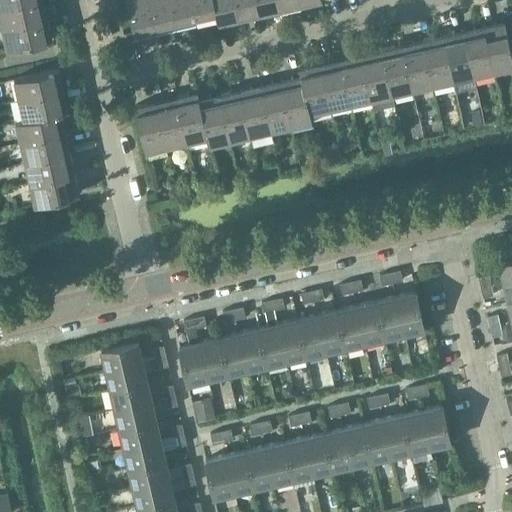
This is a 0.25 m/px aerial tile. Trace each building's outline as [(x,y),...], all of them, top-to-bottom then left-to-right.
[(0,16),(3,28),(47,17),(43,0),(28,0),(0,6),(0,16)] [(150,0),(127,0),(135,33),(157,28),(150,0)] [(177,24),(171,0),(150,0),(157,28),(177,24)] [(171,0),(177,24),(198,19),(193,0),(171,0)] [(193,0),(198,19),(217,15),(218,15),(214,0),(193,0)] [(214,0),(218,15),(217,15),(219,22),(240,17),(236,0),(214,0)] [(261,13),(257,0),(236,0),(240,17),(261,13)] [(257,0),(261,13),(281,8),(279,0),(257,0)] [(301,4),(300,0),(279,0),(281,8),(301,4)] [(3,28),(7,49),(52,38),(47,17),(3,28)] [(511,51),(505,20),(484,25),(494,70),(511,66),(511,51)] [(494,70),(484,25),(463,30),(474,75),(494,70)] [(474,75),(463,30),(443,34),(453,80),(474,75)] [(423,39),(433,84),(453,80),(443,34),(423,39)] [(402,44),(412,89),(433,84),(423,39),(402,44)] [(382,48),(392,94),(412,89),(402,44),(382,48)] [(361,53),(371,98),(392,94),(382,48),(361,53)] [(341,58),(351,103),(371,98),(361,53),(341,58)] [(351,103),(341,58),(320,62),(331,108),(351,103)] [(302,75),(310,112),(331,108),(320,62),(299,67),(301,75),(302,75)] [(14,78),(19,99),(64,88),(59,68),(14,78)] [(310,112),(302,75),(301,75),(281,80),(291,125),(312,120),(310,112)] [(261,85),(271,130),(291,125),(281,80),(261,85)] [(240,89),(250,134),(271,130),(261,85),(240,89)] [(61,111),(69,110),(64,88),(19,99),(24,119),(61,111)] [(250,134),(240,89),(220,94),(230,139),(250,134)] [(187,141),(207,136),(199,99),(200,99),(198,91),(177,96),(187,141)] [(207,136),(209,144),(230,139),(220,94),(200,99),(199,99),(207,136)] [(157,100),(167,145),(187,141),(177,96),(157,100)] [(145,150),(167,145),(157,100),(135,105),(145,150)] [(21,142),(66,131),(61,111),(24,119),(16,121),(21,142)] [(479,111),(471,113),(474,123),(482,121),(479,111)] [(66,131),(21,142),(25,162),(70,151),(66,131)] [(388,131),(380,133),(384,152),(392,150),(388,131)] [(30,182),(75,172),(70,151),(25,162),(30,182)] [(30,182),(35,203),(80,193),(75,172),(30,182)] [(176,187),(168,189),(170,196),(178,194),(176,187)] [(504,280),(511,278),(511,257),(500,260),(504,280)] [(391,271),(393,281),(403,279),(401,269),(391,271)] [(393,281),(391,271),(380,274),(383,284),(393,281)] [(481,287),(492,284),(489,274),(479,276),(481,287)] [(352,280),(355,290),(365,288),(362,278),(352,280)] [(355,290),(352,280),(342,283),(344,293),(355,290)] [(492,284),(481,287),(484,297),(494,295),(492,284)] [(312,289),(315,300),(325,297),(323,287),(312,289)] [(315,300),(312,289),(302,292),(304,302),(315,300)] [(416,290),(396,295),(404,332),(425,327),(416,290)] [(404,332),(396,295),(376,299),(385,336),(404,332)] [(273,299),(276,309),(286,306),(284,296),(273,299)] [(276,309),(273,299),(263,301),(265,311),(276,309)] [(357,304),(365,341),(385,336),(376,299),(357,304)] [(365,341),(357,304),(337,308),(346,345),(365,341)] [(234,308),(237,318),(247,316),(245,305),(234,308)] [(237,318),(234,308),(224,310),(226,321),(237,318)] [(346,345),(337,308),(318,313),(326,350),(346,345)] [(298,318),(307,354),(326,350),(318,313),(298,318)] [(490,326),(501,324),(499,313),(488,316),(490,326)] [(195,317),(198,327),(208,325),(205,314),(195,317)] [(198,327),(195,317),(185,319),(188,330),(198,327)] [(279,322),(287,359),(307,354),(298,318),(279,322)] [(259,327),(267,363),(287,359),(279,322),(259,327)] [(501,324),(490,326),(493,337),(503,334),(501,324)] [(267,363),(259,327),(239,331),(248,368),(267,363)] [(220,336),(228,372),(248,368),(239,331),(220,336)] [(228,372),(220,336),(200,340),(209,377),(228,372)] [(107,368),(144,360),(139,340),(102,348),(107,368)] [(200,340),(180,345),(189,382),(209,377),(200,340)] [(156,358),(166,355),(164,345),(154,348),(156,357),(156,358)] [(499,364),(510,362),(507,352),(497,354),(499,364)] [(166,355),(156,358),(158,368),(168,366),(166,355)] [(112,388),(148,380),(144,360),(107,368),(112,388)] [(511,371),(510,362),(499,364),(502,375),(511,372),(511,371)] [(74,375),(63,378),(65,385),(76,383),(74,375)] [(116,408),(153,399),(148,380),(112,388),(116,408)] [(417,385),(419,395),(429,393),(427,382),(417,385)] [(79,383),(65,386),(68,398),(82,395),(79,383)] [(165,397),(175,394),(173,384),(163,386),(165,397)] [(293,385),(283,387),(285,396),(295,394),(293,385)] [(419,395),(417,385),(407,387),(409,397),(419,395)] [(379,393),(381,403),(391,401),(389,391),(379,393)] [(381,403),(379,393),(368,396),(371,406),(381,403)] [(175,394),(165,397),(167,407),(178,404),(175,394)] [(209,397),(193,401),(197,419),(213,416),(209,397)] [(121,427),(157,419),(153,399),(116,408),(121,427)] [(338,403),(341,413),(350,410),(348,400),(338,403)] [(341,413),(338,403),(328,405),(331,415),(341,413)] [(442,403),(422,408),(431,445),(451,441),(442,403)] [(403,413),(411,450),(431,445),(422,408),(403,413)] [(300,411),(302,422),(313,419),(310,409),(300,411)] [(302,422),(300,411),(290,414),(292,424),(302,422)] [(411,450),(403,413),(383,417),(392,454),(411,450)] [(76,417),(79,436),(92,433),(89,414),(76,417)] [(392,454),(383,417),(364,422),(372,459),(392,454)] [(261,420),(263,431),(273,428),(271,418),(261,420)] [(157,419),(121,427),(125,447),(162,439),(157,419)] [(263,431),(261,420),(251,423),(253,433),(263,431)] [(372,459),(364,422),(344,426),(353,463),(372,459)] [(174,436),(184,434),(182,423),(172,426),(174,436)] [(353,463),(344,426),(324,431),(333,468),(353,463)] [(221,430),(224,440),(234,438),(231,427),(221,430)] [(224,440),(221,430),(211,432),(214,442),(224,440)] [(333,468),(324,431),(305,435),(313,472),(333,468)] [(184,434),(174,436),(177,446),(187,444),(184,434)] [(313,472),(305,435),(285,440),(294,477),(313,472)] [(130,467),(166,458),(162,439),(125,447),(130,467)] [(294,477),(285,440),(266,444),(274,482),(294,477)] [(274,482),(266,444),(246,449),(255,486),(274,482)] [(255,486),(246,449),(227,453),(235,490),(255,486)] [(227,453),(205,458),(214,495),(235,490),(227,453)] [(134,486),(171,478),(166,458),(130,467),(134,486)] [(183,475),(193,472),(191,462),(180,464),(183,475)] [(193,472),(183,475),(185,485),(196,482),(193,472)] [(139,506),(175,498),(171,478),(134,486),(139,506)] [(440,486),(420,490),(424,505),(441,500),(443,500),(440,486)] [(7,492),(0,493),(0,511),(12,510),(7,492)] [(178,511),(175,498),(139,506),(140,511),(178,511)] [(191,511),(197,511),(202,511),(200,500),(189,503),(191,511)]
